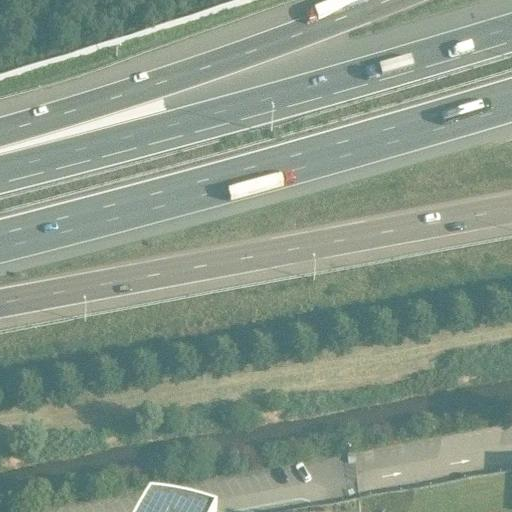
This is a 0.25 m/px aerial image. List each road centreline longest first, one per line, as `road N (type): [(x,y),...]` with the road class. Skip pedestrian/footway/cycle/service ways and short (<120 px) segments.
road 1 (motorway): [(511,32),(0,176)]
road 2 (motorway): [(0,241),(511,99)]
road 3 (motorway): [(0,305),(511,211)]
road 4 (motorway): [(388,0),(159,86),(0,133)]
